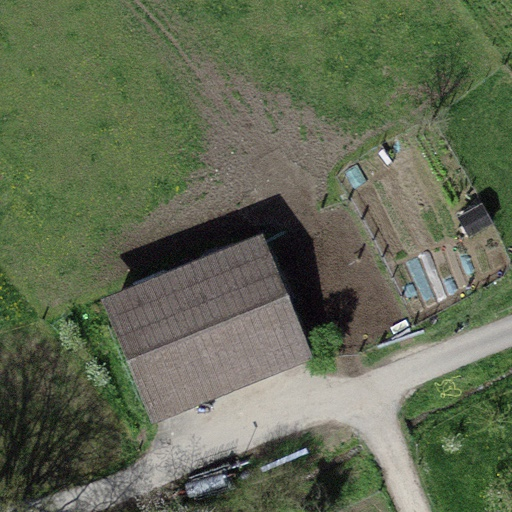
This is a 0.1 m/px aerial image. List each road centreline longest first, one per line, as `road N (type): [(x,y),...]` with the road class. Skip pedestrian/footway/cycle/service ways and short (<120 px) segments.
road 1 (residential): [(365,395),(114,491),(14,511)]
road 2 (residential): [(511,331),(365,395)]
road 3 (residential): [(410,511),(365,395)]
